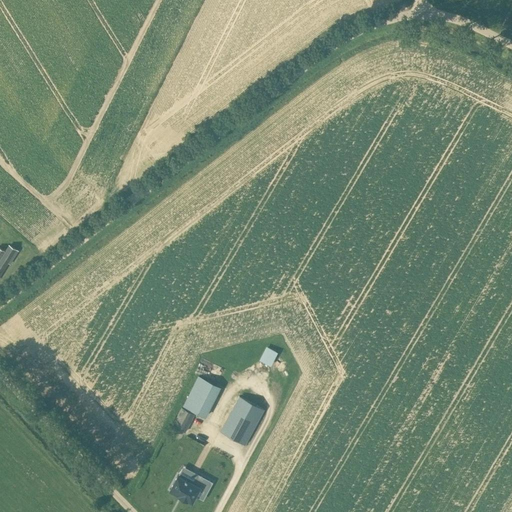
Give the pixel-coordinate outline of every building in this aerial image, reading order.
[(18,251),(9,245),(5,251),(0,248),(0,274),(8,262),(10,264),(18,251)] [(275,351),(267,347),(260,361),(268,365),(275,351)] [(198,376),(183,405),(206,416),(220,387),(198,376)] [(239,396),(220,430),(245,444),(264,409),(239,396)] [(194,414),(181,407),(171,425),(185,432),(194,414)] [(175,450),(183,454),(189,440),(181,437),(175,450)] [(169,448),(162,461),(178,469),(185,456),(169,448)] [(187,500),(187,499),(192,501),(199,487),(207,492),(213,482),(198,474),(193,483),(178,475),(170,490),(179,494),(178,495),(187,500)]
